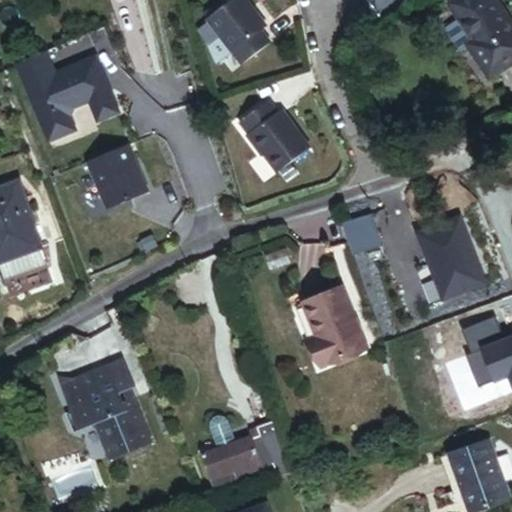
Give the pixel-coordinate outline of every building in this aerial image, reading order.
[(232,0),(230,0),(197,24),(230,70),(260,49),(251,36),(256,33),(232,0)] [(511,65),(511,26),(494,0),(452,0),(448,3),(471,38),(465,42),(490,80),(511,65)] [(56,68),(46,46),(15,60),(48,140),(78,128),(71,113),(75,105),(89,100),(97,119),(122,110),(97,51),(56,68)] [(260,102),(233,124),(273,174),(274,173),(284,165),(305,148),(275,110),(270,114),(260,102)] [(149,190),(129,142),(87,160),(108,208),(149,190)] [(293,175),(284,165),(274,173),(282,183),(293,175)] [(21,177),(0,184),(0,263),(4,277),(46,263),(41,249),(44,247),(21,177)] [(372,216),(342,225),(348,245),(352,244),(355,255),(381,247),(372,216)] [(336,289),(297,304),(310,339),(303,342),(313,369),(359,352),(336,289)] [(122,358),(110,362),(120,391),(133,387),(122,358)] [(120,391),(110,362),(60,381),(70,408),(67,414),(70,424),(78,428),(93,423),(107,460),(150,444),(133,396),(121,400),(118,392),(120,391)] [(218,449),(235,444),(228,422),(224,418),(219,416),(214,418),(211,423),(211,428),(218,449)] [(235,444),(218,449),(202,455),(214,489),(267,472),(265,466),(272,464),(276,475),(291,470),(275,422),(256,428),(257,430),(259,436),(252,438),(235,444)] [(259,436),(257,430),(250,432),(252,438),(259,436)] [(488,444),(448,457),(460,494),(465,492),(472,511),(484,511),(509,504),(488,444)] [(273,511),(269,501),(238,511),(273,511)]
